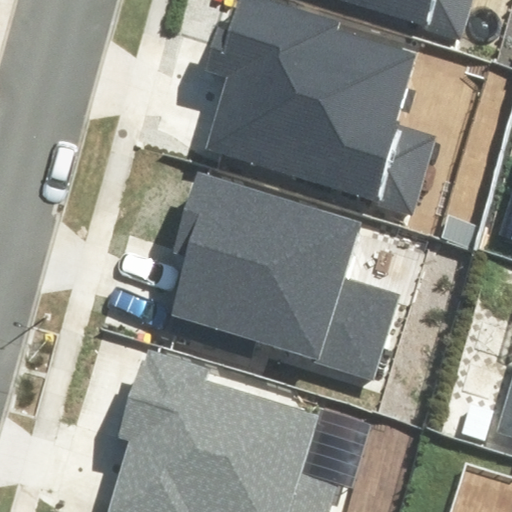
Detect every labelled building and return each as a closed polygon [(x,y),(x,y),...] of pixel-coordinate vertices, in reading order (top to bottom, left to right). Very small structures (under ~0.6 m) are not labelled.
[(205,149),(412,212),(435,137),(394,124),(416,54),(338,30),(340,22),(267,0),(239,0),(230,30),(217,26),(203,71),(227,79),(205,149)] [(345,0),(462,36),(472,0),(345,0)] [(372,378),(398,294),(343,277),(360,223),(197,172),(172,253),(185,257),(162,330),(251,357),(256,342),(372,378)] [(326,511),(335,487),(299,476),(319,410),(207,376),(210,367),(149,349),(145,361),(142,360),(118,439),(128,442),(106,511),(326,511)] [(511,386),(499,431),(511,434),(511,386)]
